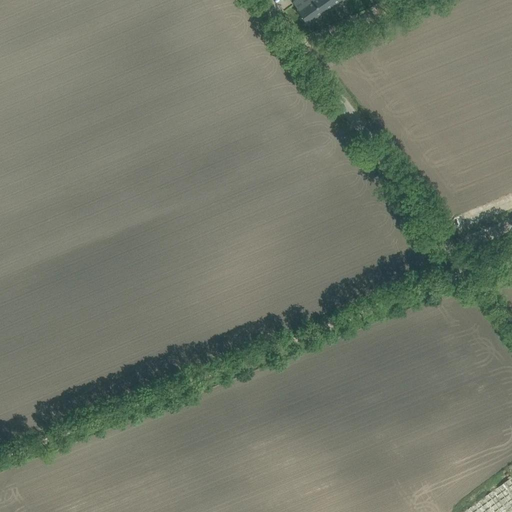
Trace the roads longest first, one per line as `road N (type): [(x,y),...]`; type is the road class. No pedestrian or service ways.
road 1 (track): [(469,272),(0,460)]
road 2 (unclassified): [(469,272),(265,0)]
